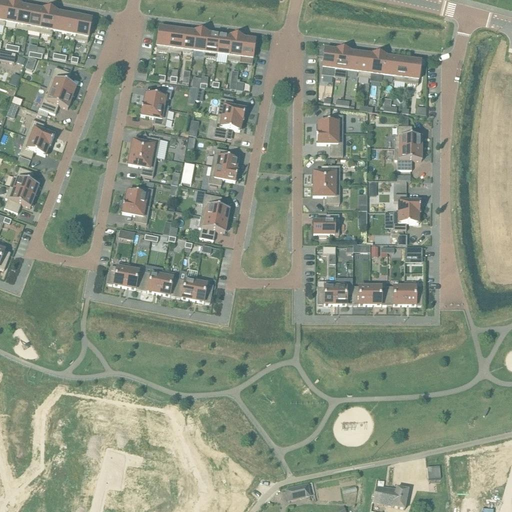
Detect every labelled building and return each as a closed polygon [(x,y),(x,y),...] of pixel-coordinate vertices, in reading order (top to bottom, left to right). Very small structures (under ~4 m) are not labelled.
[(0,3),(0,27),(5,29),(6,24),(5,24),(9,6),(8,5),(0,3)] [(9,6),(5,24),(6,24),(16,26),(17,26),(20,8),(21,8),(21,7),(8,4),(8,5),(9,6)] [(16,26),(16,31),(28,33),(32,10),(21,8),(20,8),(17,26),(16,26)] [(32,10),(28,33),(40,35),(44,12),(32,10)] [(44,12),(40,35),(52,37),(53,33),(52,33),(56,14),(56,15),(56,13),(44,11),(44,12)] [(56,14),(52,33),(53,33),(64,35),(67,17),(56,15),(56,14)] [(67,17),(64,35),(76,37),(79,19),(67,17)] [(76,37),(75,42),(87,44),(92,21),(79,19),(76,37)] [(167,31),(159,30),(156,53),(168,54),(171,31),(170,31),(167,31)] [(168,54),(180,56),(183,33),(171,31),(168,54)] [(195,35),(183,33),(180,56),(182,56),(183,54),(193,55),(193,53),(195,33),(195,35)] [(195,33),(193,53),(204,54),(203,59),(205,59),(208,36),(208,35),(207,35),(206,35),(195,33)] [(219,38),(208,36),(205,59),(216,61),(217,56),(219,38)] [(221,38),(219,38),(217,56),(228,57),(231,39),(223,38),(221,38)] [(243,40),(231,38),(231,39),(228,57),(228,62),(240,64),(241,59),(243,41),(243,40)] [(243,41),(241,59),(253,61),(255,42),(243,41)] [(337,53),(325,51),(322,70),(335,71),(337,52),(337,53)] [(349,53),(337,52),(335,71),(346,73),(349,53)] [(0,53),(0,62),(14,65),(15,57),(0,53)] [(349,53),(346,73),(358,74),(357,79),(358,79),(361,56),(349,55),(349,53)] [(372,57),(361,56),(358,79),(370,80),(373,56),(372,56),(372,57)] [(385,58),(373,56),(370,80),(370,81),(371,76),(382,77),(385,58)] [(385,58),(382,77),(394,79),(393,84),(397,61),(385,59),(385,58)] [(408,62),(397,61),(393,84),(405,85),(408,62)] [(421,64),(408,62),(405,85),(418,87),(421,64)] [(55,70),(47,91),(71,100),(72,98),(74,98),(76,92),(75,91),(76,89),(67,85),(70,76),(55,70)] [(238,83),(239,73),(233,72),(231,90),(250,93),(251,85),(238,83)] [(47,91),(39,111),(48,114),(55,117),(58,108),(68,111),(67,111),(71,100),(47,91)] [(145,99),(144,98),(143,105),(144,105),(144,107),(163,111),(165,101),(170,102),(171,95),(159,92),(158,99),(150,97),(147,97),(146,96),(145,99)] [(233,103),(220,101),(219,109),(217,118),(222,119),(243,123),(244,114),(245,113),(245,112),(232,109),(233,103)] [(163,111),(144,107),(143,107),(142,108),(141,117),(140,118),(153,121),(153,122),(152,127),(165,129),(166,122),(168,111),(163,111)] [(427,118),(428,109),(415,109),(415,117),(427,118)] [(222,119),(217,118),(215,127),(215,130),(213,140),(226,142),(228,131),(238,133),(240,134),(240,133),(240,131),(242,132),(243,125),(241,125),(242,123),(243,123),(222,119)] [(330,125),(318,124),(318,127),(317,127),(316,133),(318,133),(318,135),(317,135),(317,136),(343,136),(343,118),(330,118),(330,125)] [(190,137),(197,138),(200,124),(194,122),(190,137)] [(32,123),(26,139),(49,148),(50,149),(54,138),(42,133),(44,127),(32,123)] [(412,129),(397,129),(397,139),(395,139),(395,151),(421,151),(421,140),(421,139),(411,139),(412,129)] [(343,136),(317,136),(317,147),(330,147),(330,159),(343,159),(343,136)] [(26,139),(20,156),(32,160),(34,154),(45,159),(46,156),(47,157),(50,151),(48,150),(49,148),(26,139)] [(142,145),(132,143),(132,144),(133,144),(131,155),(156,160),(160,142),(143,139),(142,145)] [(227,154),(215,151),(213,159),(213,162),(211,169),(237,174),(237,173),(236,173),(236,171),(238,171),(239,165),(238,165),(238,162),(237,162),(236,162),(226,160),(227,154)] [(421,151),(395,151),(395,163),(397,163),(397,173),(411,173),(411,163),(421,163),(421,161),(422,161),(423,154),(421,153),(421,151)] [(156,160),(131,155),(130,158),(129,157),(128,157),(127,164),(129,165),(128,167),(138,169),(136,175),(153,179),(156,160)] [(20,159),(17,164),(28,168),(30,163),(20,159)] [(194,168),(185,166),(182,178),(192,179),(194,168)] [(237,174),(211,169),(210,177),(210,179),(208,186),(221,189),(222,182),(235,185),(235,184),(237,174)] [(312,178),(312,185),(313,185),(313,187),(340,188),(340,178),(340,174),(340,169),(323,169),(323,175),(313,175),(313,176),(313,178),(312,178)] [(14,179),(9,190),(12,191),(34,199),(35,197),(37,198),(39,191),(37,190),(38,188),(39,189),(39,188),(30,184),(33,175),(20,170),(16,179),(14,179)] [(313,198),(313,199),(326,199),(326,206),(339,206),(340,188),(313,187),(313,198)] [(8,202),(4,211),(17,216),(21,207),(30,210),(31,208),(32,208),(35,202),(33,201),(34,199),(12,191),(9,190),(5,201),(8,202)] [(124,204),(124,205),(150,210),(150,209),(152,199),(153,192),(140,190),(139,196),(129,194),(128,194),(127,194),(127,196),(125,196),(124,202),(126,203),(125,204),(124,204)] [(221,200),(205,197),(201,219),(226,223),(228,214),(229,212),(220,210),(221,200)] [(406,197),(393,197),(393,204),(398,204),(398,215),(419,215),(419,204),(406,204),(406,197)] [(122,215),(122,216),(135,218),(134,224),(146,227),(148,220),(148,217),(150,210),(124,205),(122,215)] [(398,215),(393,215),(393,233),(406,233),(406,226),(418,226),(418,224),(420,224),(420,218),(418,218),(418,216),(419,216),(419,215),(398,215)] [(314,224),(314,238),(319,238),(319,240),(326,240),(326,238),(333,238),(335,238),(339,238),(339,217),(326,217),(326,224),(314,224)] [(226,223),(201,219),(198,230),(201,231),(199,241),(213,243),(215,234),(225,235),(224,235),(225,233),(226,233),(228,226),(226,226),(226,223)] [(135,235),(120,232),(118,240),(133,243),(135,235)] [(211,250),(203,248),(201,254),(210,256),(211,250)] [(5,253),(0,250),(0,272),(4,273),(10,256),(5,254),(5,253)] [(422,250),(405,250),(405,259),(422,259),(422,250)] [(117,270),(110,268),(107,286),(125,290),(128,272),(129,267),(118,265),(117,270)] [(138,274),(128,272),(125,290),(141,293),(145,275),(138,274)] [(174,276),(162,273),(161,278),(158,296),(175,299),(179,281),(173,280),(174,276)] [(150,276),(145,275),(141,293),(158,296),(161,278),(150,276)] [(185,283),(179,281),(175,299),(193,303),(196,285),(197,280),(185,278),(185,283)] [(324,289),(317,289),(317,307),(335,307),(335,289),(335,284),(324,284),(324,289)] [(206,287),(196,285),(193,303),(210,306),(213,288),(206,287)] [(416,285),(404,285),(404,290),(404,308),(422,308),(422,290),(416,290),(416,285)] [(335,289),(335,307),(352,308),(352,289),(335,289)] [(370,289),(352,289),(352,308),(370,308),(370,289)] [(387,290),(370,289),(370,308),(387,308),(387,290)] [(404,290),(387,290),(387,308),(404,308),(404,290)] [(428,481),(440,480),(439,467),(427,469),(428,481)] [(310,497),(307,487),(286,492),(288,502),(310,497)] [(404,511),(406,501),(408,491),(396,489),(396,491),(376,488),(373,505),(393,508),(393,509),(404,511)]
